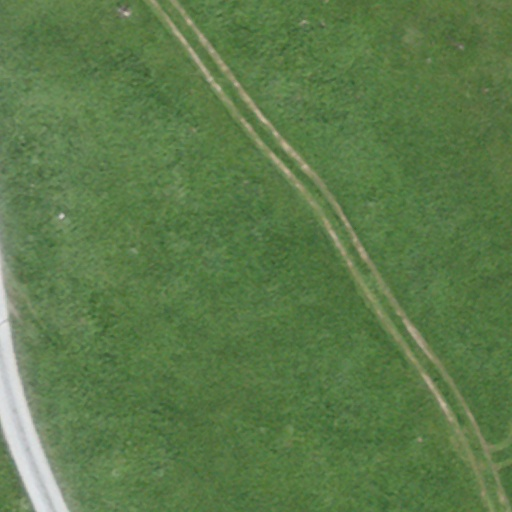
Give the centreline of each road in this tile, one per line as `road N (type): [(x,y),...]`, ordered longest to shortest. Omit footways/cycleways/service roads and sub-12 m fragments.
road 1 (track): [(152,0),(340,229),(428,363),(496,511)]
road 2 (track): [(0,369),(51,511)]
